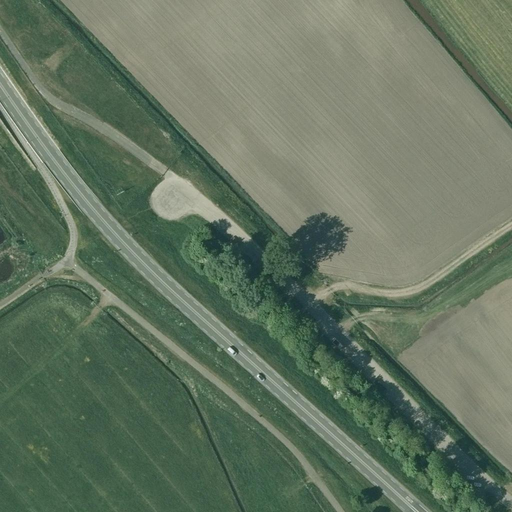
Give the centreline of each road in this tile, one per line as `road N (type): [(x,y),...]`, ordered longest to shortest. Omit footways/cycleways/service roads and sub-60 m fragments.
road 1 (trunk): [(416,511),(126,246),(0,85)]
road 2 (unclassified): [(511,504),(184,188)]
road 3 (unclassified): [(339,511),(286,443),(66,260)]
